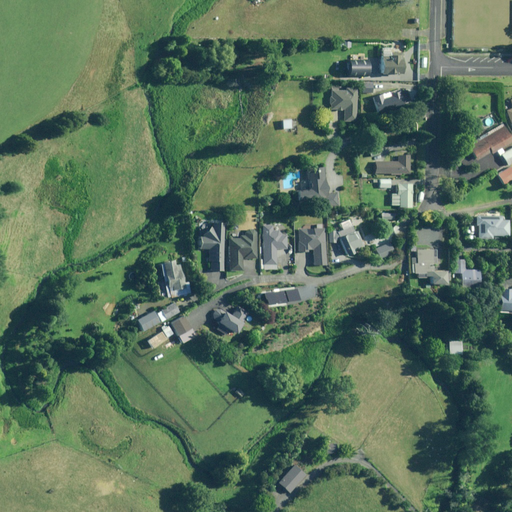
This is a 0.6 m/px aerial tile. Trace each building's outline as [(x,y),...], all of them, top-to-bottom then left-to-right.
[(402,57),(402,52),(402,48),(398,48),(399,51),(390,51),(390,54),(384,54),(382,54),(382,55),(381,55),(381,59),(381,73),(386,73),(397,73),(403,73),(403,59),(402,59),(402,57)] [(348,75),(368,76),(368,59),(349,59),(348,75)] [(363,92),(373,92),(373,82),(363,82),(363,92)] [(357,121),(357,86),(345,86),(345,89),(341,89),(341,87),(329,87),(329,89),(331,89),(331,96),(329,96),(329,103),(330,103),(330,108),(332,109),(337,109),(342,110),(342,109),(344,109),(344,120),(357,121)] [(382,93),(373,96),(379,111),(404,101),(400,90),(391,93),(391,91),(382,94),(382,93)] [(290,118),(281,119),(282,128),(290,127),(290,118)] [(498,148),(510,141),(500,123),(465,144),(465,145),(474,160),(488,151),(489,154),(494,150),(496,154),(497,153),(501,151),(498,148)] [(511,147),(504,152),(500,155),(507,165),(511,162),(511,147)] [(384,161),(374,161),(374,173),(391,173),(391,174),(403,174),(402,173),(410,173),(410,154),(397,154),(397,161),(394,161),(384,161)] [(320,207),(338,205),(336,191),(326,192),(323,166),(306,168),(308,188),(296,190),(298,200),(319,197),(320,207)] [(511,177),(511,173),(508,166),(496,173),(494,174),(500,185),(511,177)] [(390,187),(390,179),(379,179),(379,187),(390,187)] [(397,183),(397,190),(397,203),(412,203),(412,183),(397,183)] [(501,216),(475,215),(475,225),(477,225),(476,239),(490,239),(490,236),(507,236),(507,220),(500,220),(501,216)] [(223,222),(222,222),(211,222),(211,228),(210,226),(201,234),(203,236),(199,236),(199,248),(205,248),(207,248),(208,248),(208,260),(209,261),(209,270),(223,270),(223,222)] [(346,254),(347,255),(353,252),(351,248),(360,244),(358,238),(359,237),(356,230),(354,231),(350,222),(348,223),(340,226),(341,229),(336,231),(335,231),(335,230),(333,230),(328,230),(327,242),(328,242),(333,242),(334,242),(335,240),(339,238),(346,254)] [(286,242),(286,234),(282,234),(279,231),(280,231),(281,230),(281,228),(280,227),(279,227),(278,228),(278,230),(272,230),(272,224),(262,225),(262,264),(276,264),(276,263),(275,248),(286,248),(286,242)] [(312,254),(312,262),(312,265),(325,264),(324,227),(322,228),(313,228),(313,234),(307,234),(306,233),(305,228),(302,228),(298,228),(298,241),(297,241),(297,251),(307,251),(307,249),(312,249),(312,254)] [(243,258),(254,258),(256,258),(256,232),(252,228),(247,229),(246,230),(244,232),(244,235),(239,235),(239,238),(228,238),(228,271),(242,270),(242,256),(243,256),(243,258)] [(433,270),(433,249),(416,249),(416,257),(410,257),(411,273),(424,273),(424,276),(431,276),(431,284),(435,284),(435,287),(440,286),(440,284),(448,284),(448,280),(449,280),(448,270),(433,270)] [(190,293),(188,281),(184,282),(180,263),(175,264),(174,259),(162,262),(162,263),(160,263),(162,276),(166,296),(169,296),(170,297),(174,296),(183,294),(183,295),(186,295),(186,294),(190,293)] [(461,287),(480,287),(480,269),(467,269),(467,265),(464,265),(464,259),(463,259),(454,259),(454,273),(461,273),(461,287)] [(165,295),(164,288),(156,289),(158,297),(165,295)] [(511,291),(511,290),(498,288),(496,299),(495,310),(511,311),(511,313),(511,291)] [(294,289),(262,293),(264,305),(296,301),(294,289)] [(173,302),(160,309),(160,311),(158,312),(160,317),(163,315),(165,319),(178,311),(173,302)] [(242,322),(248,312),(238,305),(231,315),(227,312),(224,311),(219,308),(215,310),(212,314),(213,319),(217,322),(229,330),(235,334),(243,322),(242,322)] [(158,323),(152,312),(133,321),(139,333),(158,323)] [(191,328),(184,317),(183,315),(170,322),(177,336),(191,328)] [(172,334),(167,326),(161,330),(165,337),(172,334)] [(463,354),(463,338),(450,338),(450,353),(463,354)] [(244,393),(238,387),(235,391),(241,396),(244,393)] [(324,454),(335,453),(335,443),(328,443),(324,444),(324,446),(324,454)] [(288,493),(304,474),(292,464),(276,483),(288,493)]
